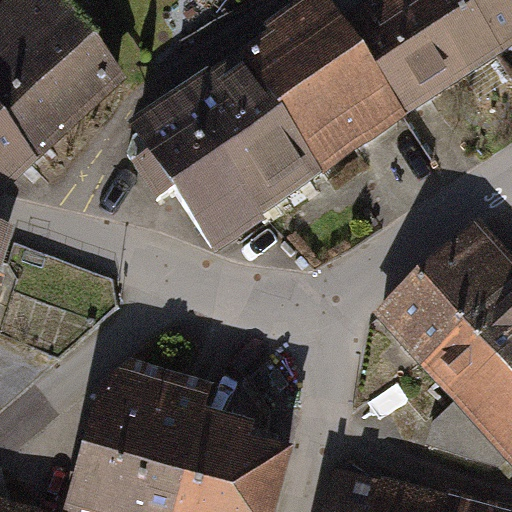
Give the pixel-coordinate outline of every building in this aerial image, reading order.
[(0,50),(1,52),(0,52),(0,123),(30,160),(128,82),(63,0),(15,0),(0,12),(0,50)] [(411,0),(339,50),(370,95),(468,29),(447,0),(411,0)] [(511,0),(447,0),(468,29),(498,74),(511,64),(511,0)] [(301,208),(401,140),(370,95),(339,50),(321,23),(233,82),(274,142),(261,151),(301,208)] [(498,74),(468,29),(370,95),(401,140),(498,74)] [(231,256),(301,208),(261,151),(274,142),(233,82),(133,150),(171,206),(189,194),(231,256)] [(0,183),(30,160),(0,123),(0,183)] [(511,273),(475,233),(382,314),(424,362),(511,290),(511,273)] [(511,290),(424,362),(462,407),(436,427),(429,446),(500,470),(511,460),(511,290)] [(187,511),(211,416),(219,392),(143,373),(95,410),(69,511),(187,511)] [(267,429),(211,416),(187,511),(285,511),(300,455),(263,446),(267,429)] [(339,511),(399,511),(404,495),(348,480),(339,511)] [(399,511),(461,511),(462,509),(404,495),(399,511)]
